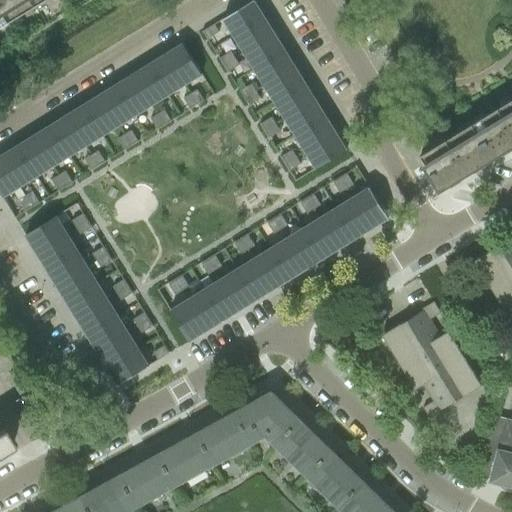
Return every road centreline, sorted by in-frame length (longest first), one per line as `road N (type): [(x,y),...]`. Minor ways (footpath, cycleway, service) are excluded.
road 1 (residential): [(482,511),(411,467),(277,333)]
road 2 (residential): [(434,234),(383,150),(380,112),(310,0)]
road 3 (residential): [(0,126),(210,0)]
road 4 (residential): [(90,442),(277,333)]
road 5 (residential): [(277,333),(434,234)]
road 6 (residential): [(90,442),(0,293)]
